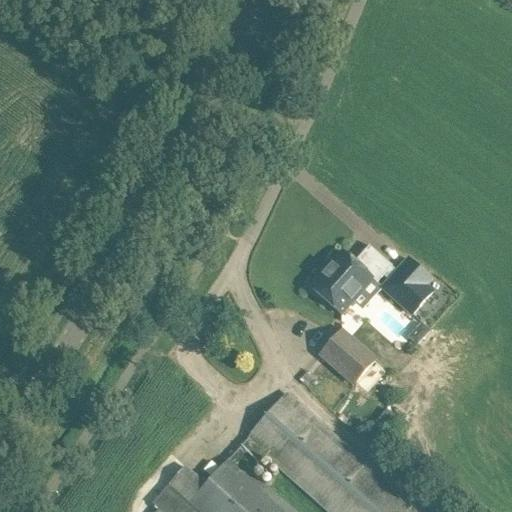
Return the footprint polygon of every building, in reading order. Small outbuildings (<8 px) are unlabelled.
[(312,289),(319,295),(342,315),(353,302),(349,298),(368,276),(371,279),(377,284),(393,267),(370,246),(355,263),(344,253),(312,289)] [(432,281),(409,260),(383,289),(413,316),(433,293),(426,287),(432,281)] [(375,361),(342,332),(321,356),(354,385),(375,361)] [(388,393),(400,380),(389,371),(377,384),(388,393)] [(292,511),(252,476),(267,457),(328,511),(419,511),(287,395),(207,486),(186,468),(153,505),(160,510),(158,511),(292,511)]
